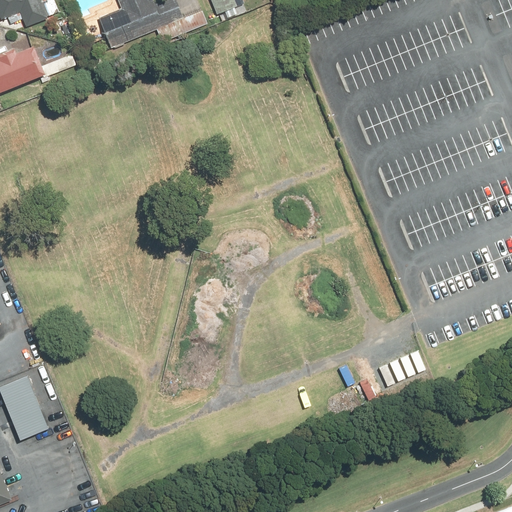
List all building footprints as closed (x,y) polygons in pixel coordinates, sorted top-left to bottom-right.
[(50,0),(49,0),(44,2),(43,0),(0,0),(0,11),(3,19),(9,17),(11,22),(23,18),(26,26),(56,14),(50,0)] [(114,47),(159,29),(164,40),(209,22),(205,11),(185,19),(177,0),(169,0),(158,5),(155,0),(119,0),(123,8),(101,17),(114,47)] [(212,0),(218,13),(246,3),(244,0),(212,0)] [(0,92),(41,76),(44,82),(51,79),(50,76),(78,65),(74,54),(45,66),(37,45),(28,49),(26,46),(9,53),(11,57),(0,61),(0,92)] [(208,133),(237,123),(228,99),(199,109),(208,133)] [(319,132),(307,102),(247,126),(259,156),(319,132)] [(136,106),(121,112),(125,121),(113,126),(109,116),(94,122),(104,146),(119,140),(118,138),(130,133),(132,138),(146,133),(136,106)] [(88,153),(79,129),(65,134),(68,143),(56,147),(53,139),(40,144),(49,168),(62,164),(61,160),(73,155),(75,158),(88,153)] [(146,142),(134,147),(136,152),(124,158),(122,153),(108,159),(118,182),(131,177),(128,169),(141,164),(144,171),(156,167),(146,142)] [(76,196),(73,189),(84,185),(88,194),(101,189),(91,164),(78,169),(81,175),(69,179),(67,173),(58,176),(66,199),(76,196)] [(0,286),(66,289),(66,286),(77,286),(78,268),(0,264),(0,286)] [(335,318),(321,283),(304,290),(306,295),(269,310),(279,333),(317,318),(320,324),(335,318)] [(96,324),(115,325),(116,308),(97,307),(96,324)] [(30,377),(0,388),(0,390),(20,442),(51,430),(30,377)] [(386,378),(376,383),(384,400),(394,395),(386,378)] [(289,406),(277,410),(285,430),(297,426),(289,406)] [(154,448),(142,453),(155,482),(167,477),(154,448)] [(0,457),(0,508),(17,502),(0,457)]
